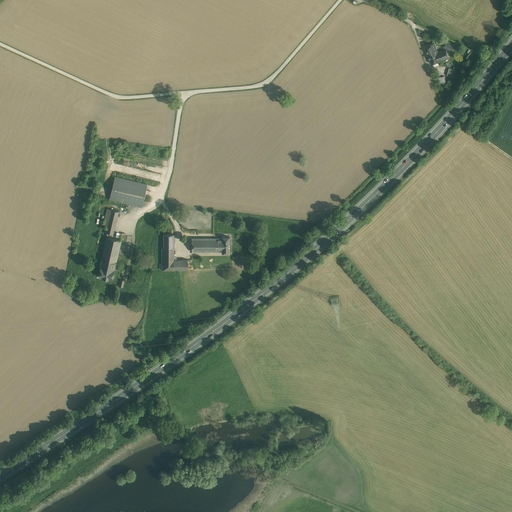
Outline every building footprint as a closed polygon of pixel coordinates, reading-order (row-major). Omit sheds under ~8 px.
[(455,45),(446,41),(443,47),(452,51),(455,45)] [(435,42),(424,46),(428,56),(438,52),(437,51),(437,49),(435,42)] [(438,52),(428,56),(431,63),(440,60),(443,58),(444,59),(448,58),(448,57),(445,49),(438,52),(437,51),(438,52)] [(147,184),(115,176),(109,199),(141,207),(147,184)] [(118,211),(107,208),(103,226),(107,227),(106,232),(110,233),(109,237),(112,238),(118,211)] [(173,234),(163,234),(163,248),(161,248),(162,269),(187,269),(187,259),(173,259),(173,234)] [(109,237),(106,236),(101,259),(116,262),(121,240),(112,238),(109,237)] [(229,237),(222,237),(222,238),(218,238),(218,251),(222,251),(222,252),(229,252),(229,237)] [(218,238),(191,238),(192,252),(218,251),(218,238)] [(101,266),(114,270),(114,269),(115,263),(116,263),(116,262),(101,259),(100,266),(101,266)] [(114,270),(101,266),(99,275),(98,276),(103,277),(108,278),(112,279),(114,270)]
